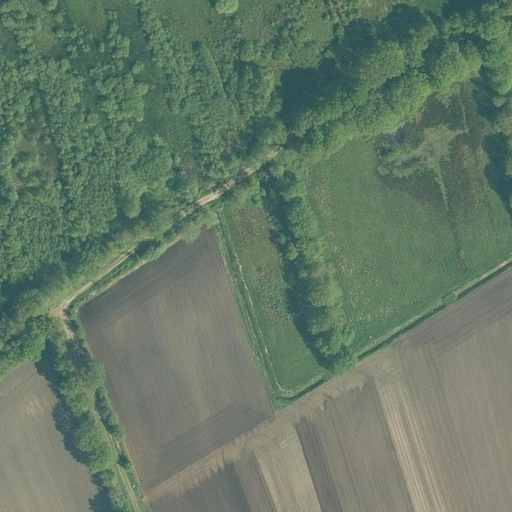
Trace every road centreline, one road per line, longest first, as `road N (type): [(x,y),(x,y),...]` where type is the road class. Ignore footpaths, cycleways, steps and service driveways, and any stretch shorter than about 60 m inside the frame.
road 1 (track): [(511,16),(436,43),(365,87),(57,305)]
road 2 (track): [(57,305),(138,511)]
